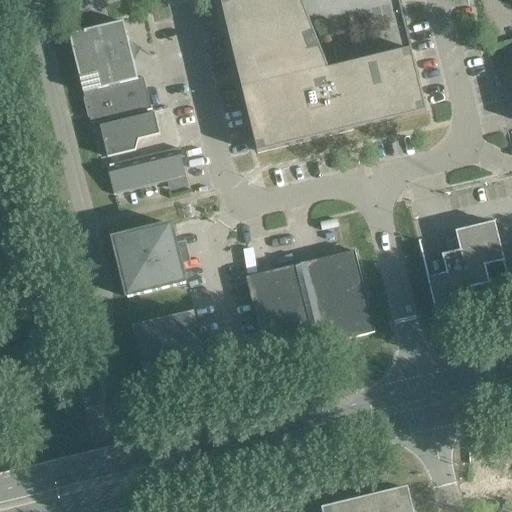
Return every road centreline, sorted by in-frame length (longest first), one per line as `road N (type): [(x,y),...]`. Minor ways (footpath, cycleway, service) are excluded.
road 1 (secondary): [(419,388),(0,493)]
road 2 (secondary): [(42,511),(427,420)]
road 3 (residential): [(177,0),(227,213),(368,183)]
road 4 (residential): [(368,183),(474,159),(435,0)]
road 5 (unclassified): [(419,388),(368,183)]
road 6 (unknown): [(222,192),(217,338)]
